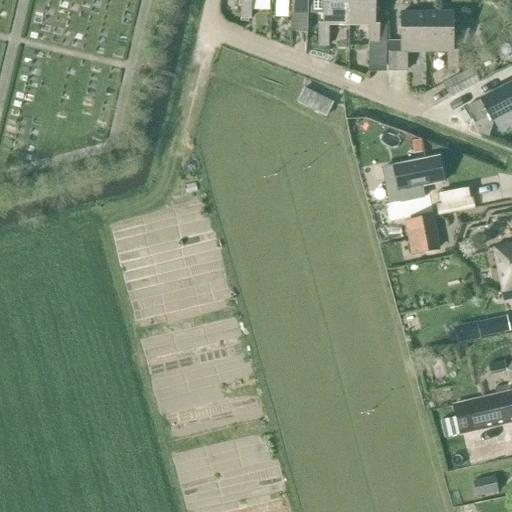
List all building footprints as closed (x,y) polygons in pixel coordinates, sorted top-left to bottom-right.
[(251,0),(240,0),(240,20),(251,21),(251,0)] [(291,0),(290,32),(307,33),(307,0),(291,0)] [(328,27),(348,27),(348,0),(310,0),(311,14),(322,14),(322,26),(317,26),(317,49),(328,49),(328,27)] [(374,0),(348,0),(348,27),(368,28),(368,45),(379,45),(379,27),(374,27),(374,0)] [(406,54),(426,54),(426,14),(400,14),(400,43),(388,43),(388,71),(406,71),(406,54)] [(447,54),(447,74),(457,74),(457,53),(461,53),(468,31),(452,27),(452,14),(426,14),(426,54),(447,54)] [(443,85),(450,100),(480,84),(473,69),(443,85)] [(480,102),(465,109),(474,126),(489,119),(492,124),(497,121),(500,126),(511,120),(511,86),(511,85),(480,101),(480,102)] [(297,104),(326,118),(334,104),(304,89),(297,104)] [(438,158),(393,167),(403,216),(429,210),(426,197),(424,197),(422,188),(443,183),(438,158)] [(458,171),(493,184),(497,171),(463,159),(458,171)] [(410,257),(440,251),(433,216),(404,222),(410,257)] [(378,234),(399,230),(397,218),(376,222),(378,234)] [(511,244),(494,248),(502,292),(511,289),(511,244)] [(476,325),(479,339),(510,333),(506,318),(476,325)] [(490,376),(505,373),(503,362),(487,365),(490,376)] [(511,391),(452,406),(459,437),(511,425),(511,391)] [(473,482),(476,498),(498,493),(495,478),(473,482)]
